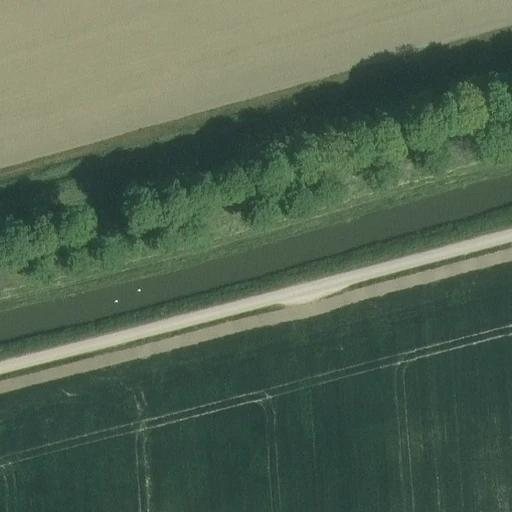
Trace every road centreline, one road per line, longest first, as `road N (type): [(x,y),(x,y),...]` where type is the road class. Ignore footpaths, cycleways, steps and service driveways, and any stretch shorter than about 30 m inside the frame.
road 1 (track): [(0,212),(511,69)]
road 2 (track): [(0,299),(511,158)]
road 3 (unclassified): [(0,366),(511,234)]
